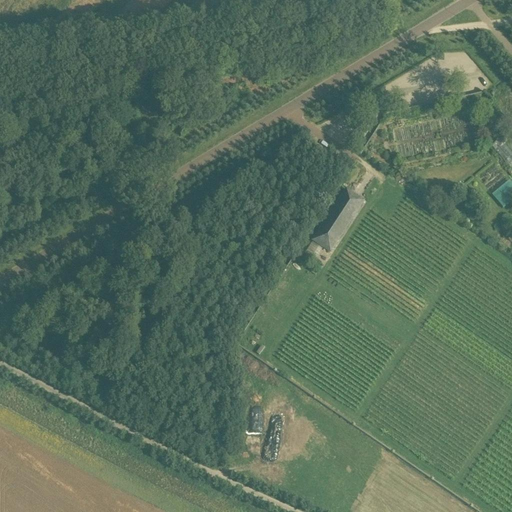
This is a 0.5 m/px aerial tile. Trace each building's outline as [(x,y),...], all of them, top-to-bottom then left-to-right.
[(511,169),(511,151),(501,139),(492,146),(511,170),(511,169)] [(364,169),(352,185),(358,189),(370,173),(364,169)] [(511,185),(505,178),(489,192),(500,205),(511,194),(511,185)] [(363,203),(346,192),(313,242),(330,253),(363,203)] [(303,275),(306,269),(300,266),(297,272),(303,275)]
